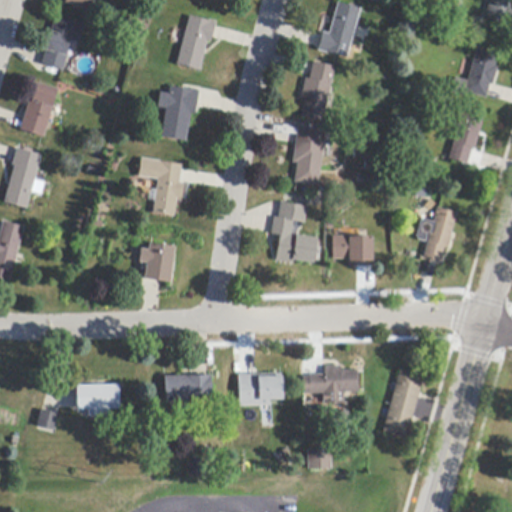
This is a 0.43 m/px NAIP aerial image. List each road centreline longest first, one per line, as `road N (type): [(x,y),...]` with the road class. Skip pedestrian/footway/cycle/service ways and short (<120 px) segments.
road 1 (residential): [(484,322),(458,315),(0,329)]
road 2 (residential): [(216,320),(240,132),(276,0)]
road 3 (tertiary): [(430,511),(511,222)]
